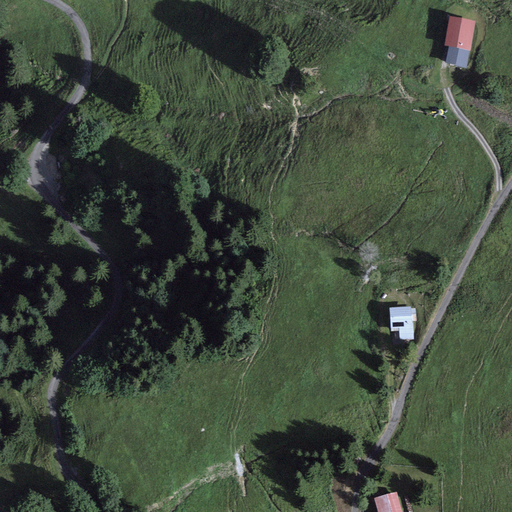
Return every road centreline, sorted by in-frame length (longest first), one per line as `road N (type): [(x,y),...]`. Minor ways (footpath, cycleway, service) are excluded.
road 1 (track): [(95,511),(65,468),(49,400),(56,375),(115,310),(118,283),(39,184),(33,165),(82,85),(87,58),(82,27),(47,0)]
road 2 (track): [(511,175),(363,470),(354,511)]
road 3 (track): [(446,81),(450,99),(484,139),(502,189)]
